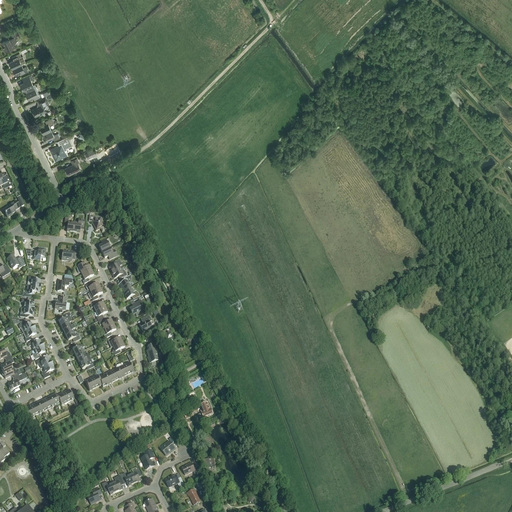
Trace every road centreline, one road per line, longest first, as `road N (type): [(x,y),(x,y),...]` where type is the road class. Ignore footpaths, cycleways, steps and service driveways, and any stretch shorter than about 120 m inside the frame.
road 1 (track): [(287,511),(111,172)]
road 2 (residential): [(56,239),(90,249),(142,372),(94,403),(67,378)]
road 3 (residential): [(62,201),(0,69)]
road 4 (residential): [(67,378),(42,321),(56,239)]
